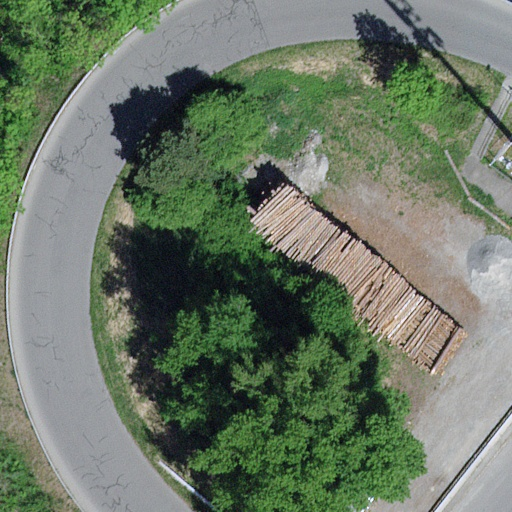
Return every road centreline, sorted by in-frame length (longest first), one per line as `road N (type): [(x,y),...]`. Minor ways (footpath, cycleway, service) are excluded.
road 1 (unclassified): [(318,0),(237,15),(154,64),(97,125),(61,202),(51,251),(51,342),(79,425),(138,511)]
road 2 (unclassified): [(511,48),(422,15),(320,0)]
